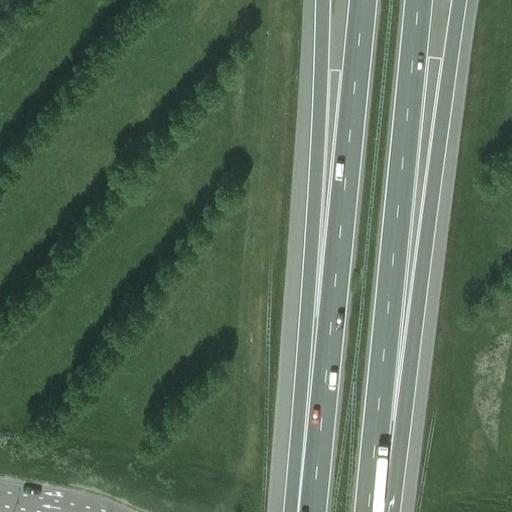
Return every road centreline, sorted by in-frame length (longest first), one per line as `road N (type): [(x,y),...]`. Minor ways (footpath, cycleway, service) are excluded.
road 1 (motorway): [(372,511),(402,422),(454,0)]
road 2 (motorway): [(368,511),(417,0)]
road 3 (motorway): [(360,0),(312,511)]
road 4 (motorway): [(321,0),(305,337),(311,511)]
